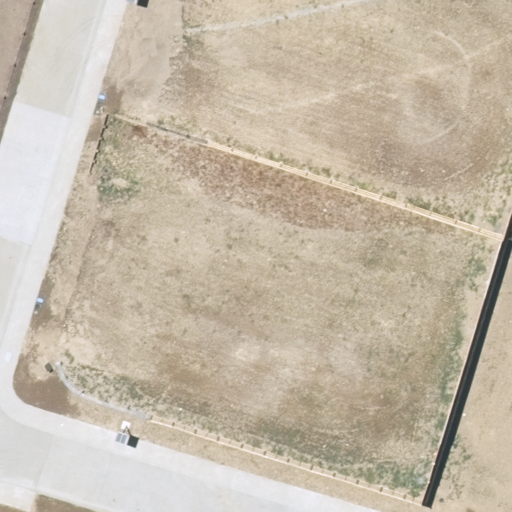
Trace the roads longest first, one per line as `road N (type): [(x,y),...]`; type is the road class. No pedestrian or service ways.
road 1 (residential): [(0,256),(74,0)]
road 2 (residential): [(0,441),(228,511)]
